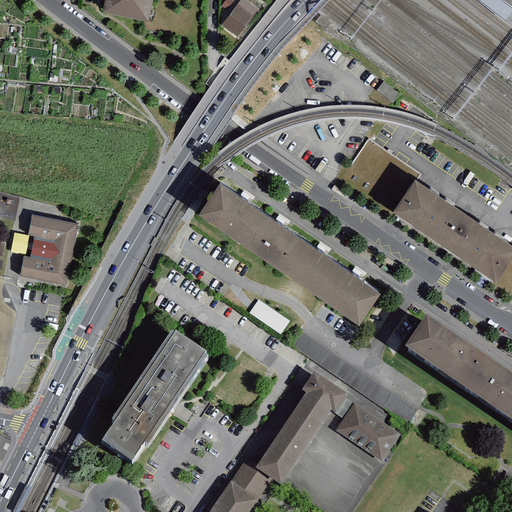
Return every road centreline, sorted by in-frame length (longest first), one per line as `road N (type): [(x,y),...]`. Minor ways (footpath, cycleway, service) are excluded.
road 1 (secondary): [(306,0),(219,107),(134,240),(38,427)]
road 2 (residential): [(307,187),(49,0)]
road 3 (residential): [(307,187),(511,324)]
